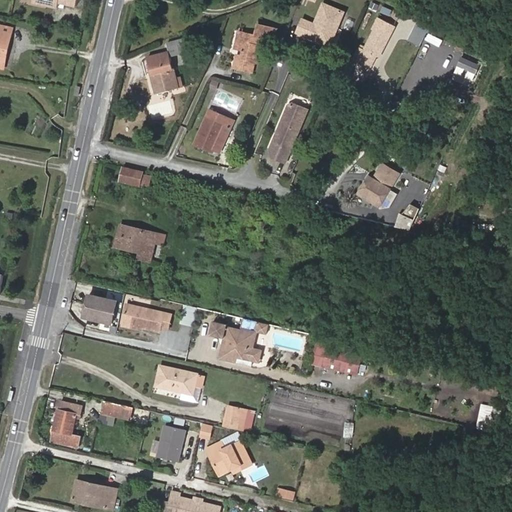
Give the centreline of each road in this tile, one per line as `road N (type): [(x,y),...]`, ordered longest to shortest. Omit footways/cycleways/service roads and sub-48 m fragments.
road 1 (unknown): [(83,145),(332,199),(396,45)]
road 2 (secondary): [(44,317),(115,0)]
road 3 (unknown): [(44,317),(336,388)]
road 4 (unknown): [(16,435),(251,492)]
road 5 (secondary): [(0,500),(44,317)]
